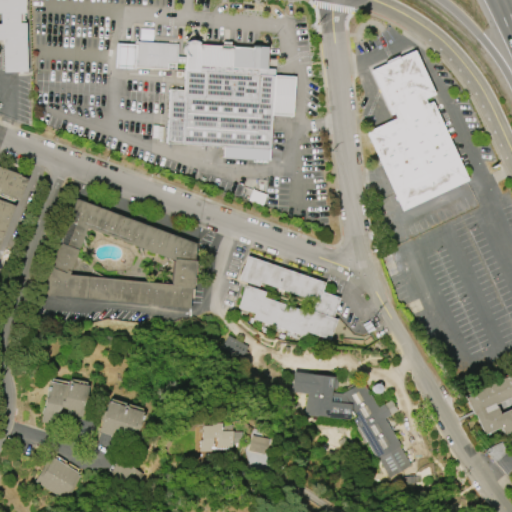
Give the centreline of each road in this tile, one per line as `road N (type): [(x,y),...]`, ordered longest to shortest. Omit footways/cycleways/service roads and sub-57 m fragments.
road 1 (residential): [(0,140),(366,284),(503,511)]
road 2 (residential): [(64,164),(10,323),(11,399),(0,439)]
road 3 (residential): [(333,0),(356,278)]
road 4 (residential): [(373,0),(428,30),(461,62),(511,155)]
